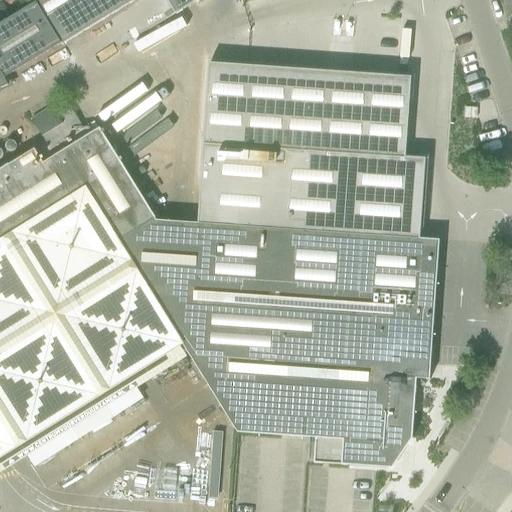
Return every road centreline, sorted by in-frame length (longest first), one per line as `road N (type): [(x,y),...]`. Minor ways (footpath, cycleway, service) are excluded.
road 1 (unknown): [(511,211),(305,209),(235,198),(182,174),(116,105),(85,91),(0,118)]
road 2 (unclassified): [(436,511),(467,471),(511,372)]
